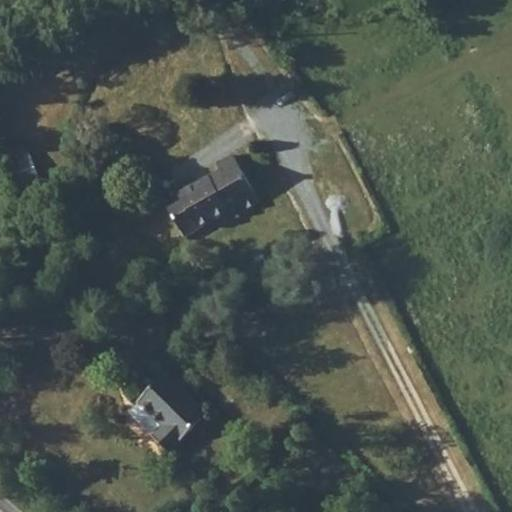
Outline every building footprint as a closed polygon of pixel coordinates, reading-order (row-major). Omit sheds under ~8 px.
[(25,141),(1,151),(19,196),(42,187),(25,141)] [(216,171),(160,201),(179,235),(236,204),(239,211),(255,202),(229,154),(212,163),(216,171)] [(79,222),(59,242),(71,252),(90,232),(79,222)] [(161,373),(134,401),(158,425),(148,434),(164,451),(202,413),(161,373)] [(363,404),(337,418),(346,434),(372,419),(363,404)]
